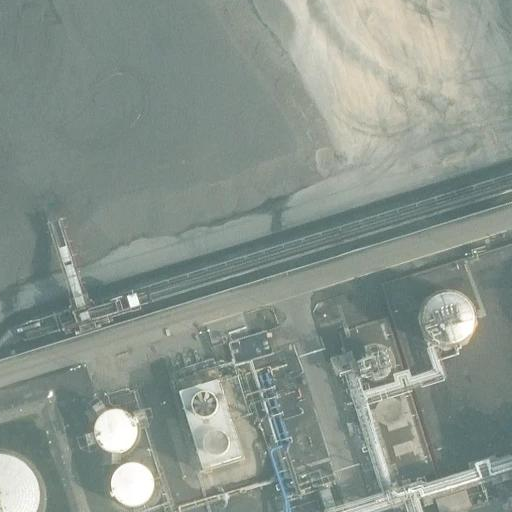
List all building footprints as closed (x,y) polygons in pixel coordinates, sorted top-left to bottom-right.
[(427,297),(427,342),(472,342),(472,297),(427,297)] [(395,360),(395,359),(394,355),(393,351),(388,345),(382,341),(378,340),(375,340),(368,341),(364,344),(361,346),(358,352),(356,360),(358,367),(360,369),(363,373),(369,377),(376,378),(380,377),(384,376),(390,372),(393,367),(395,360)] [(169,395),(198,480),(242,465),(212,379),(169,395)] [(134,429),(134,428),(133,424),(132,421),(128,415),(123,412),(120,411),(116,410),(110,411),(104,414),(101,418),(99,421),(97,427),(98,434),(101,440),(107,444),(111,446),(114,447),(121,446),(127,442),(132,436),(134,429)] [(41,494),(40,486),(38,477),(34,470),(29,464),(22,459),(16,456),(8,453),(0,452),(0,511),(36,511),(37,511),(40,503),(41,494)] [(151,482),(151,481),(151,476),(150,472),(146,467),(140,463),(137,461),(132,461),(126,461),(122,463),(118,466),(115,469),(113,473),(112,480),(113,488),(117,494),(123,498),(131,500),(136,500),(139,499),(146,495),(150,488),(151,482)]
